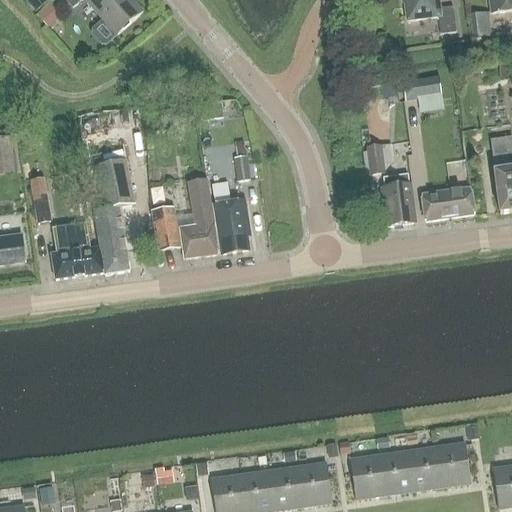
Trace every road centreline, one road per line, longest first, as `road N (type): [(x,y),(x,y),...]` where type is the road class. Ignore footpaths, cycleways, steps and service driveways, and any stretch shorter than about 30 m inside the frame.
road 1 (unclassified): [(0,309),(320,263)]
road 2 (unclassified): [(320,263),(511,238)]
road 3 (residential): [(320,263),(318,194),(299,134),(274,100)]
road 4 (residential): [(274,100),(177,0)]
